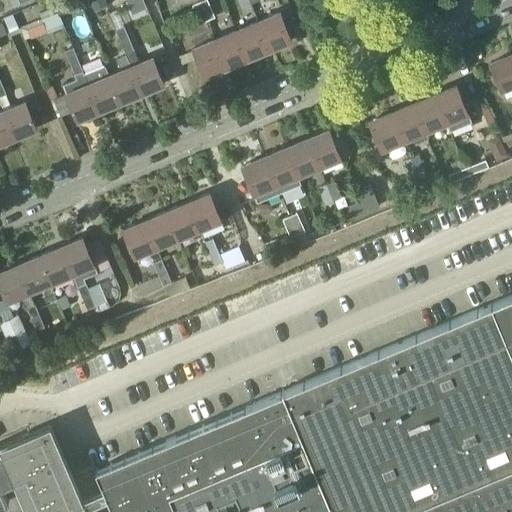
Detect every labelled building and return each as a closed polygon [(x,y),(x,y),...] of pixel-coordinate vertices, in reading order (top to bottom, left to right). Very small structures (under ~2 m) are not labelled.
[(1,0),(5,8),(13,5),(10,0),(1,0)] [(57,0),(59,13),(80,11),(78,0),(57,0)] [(90,13),(107,6),(105,0),(90,0),(91,1),(86,3),(90,13)] [(208,0),(203,0),(200,1),(208,20),(215,17),(208,0)] [(208,20),(200,1),(193,5),(200,23),(208,20)] [(40,13),(48,33),(64,26),(58,12),(54,13),(52,8),(40,13)] [(259,20),(270,48),(292,38),(281,11),(259,20)] [(3,17),(11,35),(20,31),(13,13),(3,17)] [(249,57),(270,48),(259,20),(237,30),(249,57)] [(132,66),(143,92),(165,83),(154,57),(140,63),(124,26),(116,30),(127,54),(132,66)] [(215,39),(227,66),(249,57),(237,30),(215,39)] [(205,75),(227,66),(215,39),(193,48),(205,75)] [(62,85),(66,94),(77,120),(99,111),(84,74),(73,47),(65,51),(77,79),(62,85)] [(122,70),(110,75),(121,102),(143,92),(132,66),(127,54),(117,58),(122,70)] [(511,54),(491,63),(502,89),(511,84),(511,54)] [(84,74),(99,111),(121,102),(110,75),(108,76),(104,66),(84,74)] [(451,131),(462,126),(473,122),(458,85),(436,94),(451,131)] [(447,121),(451,131),(436,94),(414,103),(425,130),(447,121)] [(4,110),(16,137),(38,127),(27,101),(15,106),(4,110)] [(392,112),(403,139),(425,130),(414,103),(392,112)] [(0,143),(16,137),(4,110),(0,111),(0,143)] [(381,148),(403,139),(392,112),(370,121),(381,148)] [(309,138),(320,165),(342,156),(341,155),(352,150),(345,135),(335,139),(331,129),(309,138)] [(298,174),(320,165),(309,138),(287,147),(298,174)] [(280,192),(301,183),(297,175),(298,174),(287,147),(265,157),(280,192)] [(509,157),(505,148),(493,153),(497,163),(509,157)] [(411,157),(418,173),(426,170),(419,154),(411,157)] [(258,201),(280,192),(265,157),(243,166),(255,192),(258,201)] [(417,173),(418,173),(411,157),(402,161),(409,177),(401,181),(405,191),(422,184),(417,173)] [(466,168),(469,175),(488,167),(485,160),(466,168)] [(452,182),(469,175),(466,168),(449,175),(452,182)] [(328,183),(335,200),(342,196),(335,180),(328,183)] [(326,204),(335,200),(328,183),(318,187),(326,204)] [(353,217),(380,205),(371,183),(359,188),(364,199),(348,206),(353,217)] [(189,201),(200,228),(222,218),(212,192),(189,201)] [(178,237),(200,228),(189,201),(167,210),(178,237)] [(145,219),(156,246),(178,237),(167,210),(145,219)] [(290,215),(298,234),(305,230),(297,212),(290,215)] [(291,237),(298,234),(290,215),(283,218),(291,237)] [(134,255),(156,246),(145,219),(123,228),(134,255)] [(92,256),(85,237),(63,246),(73,272),(79,285),(88,309),(96,305),(87,282),(85,277),(98,272),(95,264),(95,263),(108,258),(105,251),(92,256)] [(219,250),(214,237),(205,241),(215,264),(219,262),(222,270),(248,259),(240,241),(219,250)] [(52,281),(73,272),(63,246),(41,255),(52,281)] [(19,264),(29,290),(52,281),(41,255),(19,264)] [(172,282),(162,259),(154,262),(164,286),(165,285),(172,282)] [(0,281),(7,299),(29,290),(19,264),(0,271),(0,281)] [(172,282),(177,295),(187,291),(181,278),(172,282)] [(170,297),(177,295),(172,282),(165,285),(170,297)] [(511,511),(511,294),(493,303),(162,441),(96,469),(113,511),(511,511)] [(63,310),(72,306),(67,295),(58,299),(63,310)] [(44,327),(45,327),(36,303),(28,307),(38,330),(44,327)] [(23,345),(32,342),(28,334),(19,313),(1,322),(14,350),(23,345)] [(69,323),(72,330),(93,321),(90,313),(69,323)] [(50,342),(44,327),(38,330),(28,334),(32,342),(23,345),(26,352),(50,342)] [(28,511),(87,511),(50,424),(1,445),(3,452),(0,453),(0,504),(9,500),(3,486),(16,481),(28,511)]
